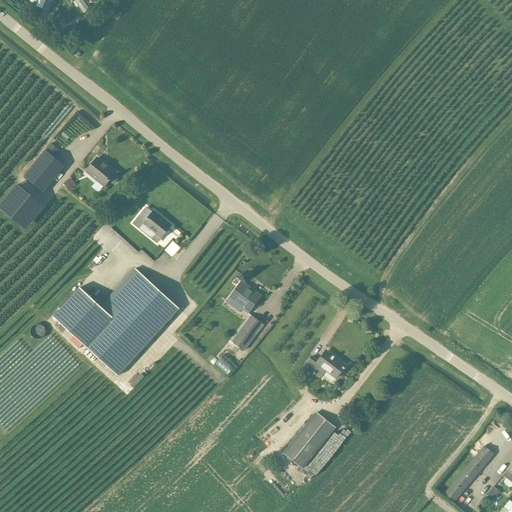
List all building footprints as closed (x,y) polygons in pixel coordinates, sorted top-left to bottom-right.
[(37,0),(36,6),(42,8),(41,12),(50,14),(53,0),(37,0)] [(70,0),(81,15),(90,8),(83,0),(70,0)] [(44,192),(65,166),(54,157),(59,150),(51,144),(24,177),(44,192)] [(116,173),(98,158),(87,172),(104,186),(108,182),(110,183),(112,184),(115,184),(117,181),(117,178),(116,176),(114,175),(116,173)] [(68,190),(76,184),(70,177),(63,184),(68,190)] [(2,203),(12,212),(18,204),(8,196),(2,203)] [(146,208),(133,224),(146,234),(150,230),(161,239),(170,227),(163,221),(164,220),(153,211),(152,213),(146,208)] [(173,241),(165,249),(171,255),(179,247),(173,241)] [(118,376),(179,309),(136,269),(101,307),(80,288),(53,317),(118,376)] [(240,313),(243,309),(248,313),(260,297),(252,291),(253,290),(242,282),(229,299),(228,298),(225,302),(240,313)] [(251,315),(231,342),(244,351),(264,325),(251,315)] [(320,379),(327,370),(337,378),(346,366),(337,359),(336,361),(325,352),(319,361),(311,355),(304,366),(320,379)] [(227,374),(234,367),(222,355),(215,362),(227,374)] [(290,374),(296,387),(300,385),(294,372),(290,374)] [(303,469),(336,428),(316,412),(283,453),(303,469)] [(487,449),(476,441),(464,456),(462,455),(435,488),(459,507),(486,474),(474,465),(487,449)] [(511,463),(507,469),(503,475),(511,482),(511,463)] [(494,487),(487,495),(493,501),(500,492),(494,487)]
